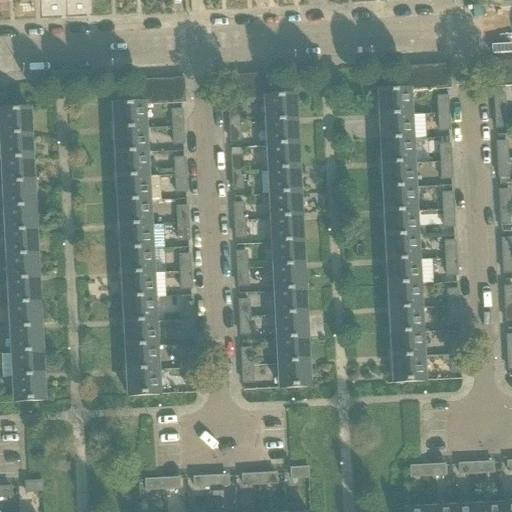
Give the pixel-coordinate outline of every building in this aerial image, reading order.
[(498,63),(485,64),(487,88),(494,88),(499,88),(498,63)] [(510,63),(498,63),(499,88),(511,87),(510,63)] [(437,66),(424,67),(426,92),(438,91),(437,66)] [(449,66),(437,66),(438,91),(446,91),(450,90),(449,66)] [(424,67),(412,68),(413,92),(426,92),(424,67)] [(412,68),(400,68),(400,80),(401,92),(409,91),(409,93),(413,92),(412,68)] [(270,75),(257,76),(259,100),(266,100),(266,98),(271,98),(270,87),(270,75)] [(245,76),(233,77),(234,102),(246,101),(245,76)] [(257,76),(245,76),(246,101),(259,100),(257,76)] [(233,77),(220,77),(221,102),(228,102),(234,102),(233,77)] [(184,79),(171,80),(173,104),(181,104),(185,104),(184,79)] [(171,80),(159,81),(160,105),(173,104),(171,80)] [(147,81),(134,82),(135,105),(144,105),(144,106),(148,106),(147,81)] [(159,81),(147,81),(148,106),(160,105),(159,81)] [(378,93),(379,118),(410,116),(409,93),(409,91),(401,92),(378,93)] [(494,94),(495,112),(504,111),(504,94),(494,94)] [(266,123),(296,122),(296,121),(294,121),(293,98),(294,98),(294,97),(271,98),(266,98),(266,100),(267,123),(266,123)] [(436,98),(438,115),(447,114),(446,97),(436,98)] [(113,106),(114,131),(145,129),(144,106),(144,105),(135,105),(113,106)] [(228,108),(229,125),(239,125),(238,108),(228,108)] [(2,136),(1,136),(1,137),(30,135),(29,135),(28,112),(29,112),(29,111),(6,112),(1,112),(1,113),(2,136)] [(172,111),(172,128),(182,128),(181,111),(172,111)] [(504,111),(495,112),(495,129),(505,128),(504,111)] [(447,114),(438,115),(439,132),(449,131),(447,114)] [(379,118),(381,142),(411,140),(410,116),(379,118)] [(267,147),(267,148),(297,146),(295,146),(294,123),(296,122),(266,123),(266,124),(267,124),(269,147),(267,147)] [(239,125),(229,125),(230,142),(240,142),(239,125)] [(182,128),(172,128),(173,145),(183,145),(182,128)] [(114,131),(116,155),(147,154),(145,129),(114,131)] [(30,135),(1,137),(2,137),(2,138),(3,160),(2,161),(32,160),(32,159),(31,159),(29,136),(31,136),(30,135)] [(381,142),(382,166),(413,165),(411,140),(381,142)] [(496,143),(497,160),(507,160),(506,143),(496,143)] [(269,171),(269,172),(298,170),(297,170),(295,147),(297,147),(297,146),(267,148),(269,148),(270,171),(269,171)] [(439,146),(440,163),(450,163),(449,146),(439,146)] [(116,155),(117,179),(148,178),(147,154),(116,155)] [(231,157),(232,174),(241,173),(240,156),(231,157)] [(174,160),(175,177),(184,176),(184,159),(174,160)] [(32,160),(2,161),(2,162),(3,162),(4,184),(3,184),(3,185),(33,184),(33,183),(32,183),(31,160),(32,160)] [(507,160),(497,160),(498,177),(508,177),(507,160)] [(450,163),(440,163),(441,180),(451,179),(450,163)] [(382,166),(383,190),(414,189),(413,165),(382,166)] [(270,195),(270,196),(299,195),(299,194),(298,194),(297,171),(298,171),(298,170),(269,172),(270,172),(271,195),(270,195)] [(241,173),(232,174),(232,190),(242,190),(241,173)] [(184,176),(175,177),(176,193),(185,193),(184,176)] [(117,179),(118,204),(149,202),(148,178),(117,179)] [(33,184),(3,185),(3,186),(4,186),(6,209),(4,209),(34,208),(34,207),(33,207),(32,184),(33,184)] [(383,190),(384,214),(415,213),(414,189),(383,190)] [(499,192),(500,209),(510,208),(509,191),(499,192)] [(442,195),(443,211),(452,211),(451,194),(442,195)] [(271,220),(300,219),(300,218),(299,218),(298,195),(299,195),(270,196),(270,197),(271,197),(272,220),(271,220)] [(118,204),(119,228),(150,226),(149,202),(118,204)] [(233,205),(234,222),(244,222),(243,205),(233,205)] [(177,208),(178,225),(187,224),(186,207),(177,208)] [(34,208),(4,209),(4,210),(6,210),(7,233),(6,233),(6,234),(36,232),(34,232),(33,209),(34,209),(34,208)] [(510,208),(500,209),(501,225),(511,225),(510,208)] [(452,211),(443,211),(444,228),(453,228),(452,211)] [(384,214),(386,239),(416,237),(415,213),(384,214)] [(272,243),(272,244),(302,243),(302,242),(300,242),(299,219),(300,219),(271,220),(271,221),(272,221),(274,243),(272,243)] [(244,222),(234,222),(235,239),(245,238),(244,222)] [(187,224),(178,225),(179,242),(188,241),(187,224)] [(119,228),(121,252),(151,251),(150,226),(119,228)] [(36,232),(6,234),(7,234),(8,257),(7,257),(7,258),(35,257),(36,256),(35,256),(34,233),(36,233),(36,232)] [(386,239),(387,263),(418,261),(416,237),(386,239)] [(501,240),(502,257),(511,257),(511,240),(501,240)] [(273,268),(273,269),(303,267),(302,267),(300,243),(302,243),(272,244),(272,245),(274,245),(275,268),(273,268)] [(444,243),(445,260),(455,259),(454,243),(444,243)] [(121,252),(122,276),(153,275),(151,251),(121,252)] [(236,253),(237,271),(247,270),(246,253),(236,253)] [(179,256),(180,273),(189,273),(189,256),(179,256)] [(35,257),(7,258),(8,258),(9,281),(8,282),(38,280),(37,280),(35,257)] [(511,261),(511,257),(502,257),(503,274),(511,273),(511,261)] [(455,259),(445,260),(446,277),(456,276),(455,259)] [(418,261),(387,263),(388,287),(419,285),(433,285),(431,261),(418,261)] [(275,292),(275,293),(304,291),(303,291),(302,268),(303,268),(303,267),(273,269),(275,269),(276,292),(275,292)] [(247,270),(237,271),(237,287),(247,287),(247,270)] [(189,273),(180,273),(181,290),(190,290),(189,273)] [(122,276),(123,300),(154,299),(153,275),(122,276)] [(38,280),(8,282),(8,283),(9,283),(10,305),(9,305),(9,306),(39,305),(39,304),(38,304),(37,281),(38,281),(38,280)] [(388,287),(389,311),(420,310),(419,285),(388,287)] [(276,316),(276,317),(305,316),(305,315),(304,315),(303,292),(304,292),(304,291),(275,293),(276,293),(277,316),(276,316)] [(447,291),(448,308),(458,308),(457,291),(447,291)] [(123,300),(124,325),(155,323),(154,299),(123,300)] [(238,302),(239,319),(249,318),(248,301),(238,302)] [(181,305),(182,322),(192,321),(191,304),(181,305)] [(39,305),(9,306),(11,306),(12,329),(10,329),(10,330),(12,330),(39,329),(40,329),(40,328),(39,328),(38,305),(39,305)] [(458,308),(448,308),(448,325),(458,325),(458,308)] [(389,311),(391,335),(421,334),(420,310),(389,311)] [(277,341),(307,340),(307,339),(305,339),(304,316),(305,316),(276,317),(277,317),(278,341),(277,341)] [(249,318),(239,319),(240,336),(250,335),(249,318)] [(192,321),(182,322),(183,338),(193,338),(192,321)] [(124,325),(125,349),(156,347),(155,323),(124,325)] [(13,353),(12,353),(12,355),(13,354),(40,353),(41,353),(41,352),(40,352),(39,329),(12,330),(13,353)] [(391,335),(392,359),(423,358),(421,334),(391,335)] [(449,340),(450,356),(460,356),(459,339),(449,340)] [(278,366),(280,365),(308,364),(308,363),(306,363),(305,340),(307,340),(277,341),(277,342),(279,342),(280,365),(278,365),(278,366)] [(125,349),(127,373),(157,372),(156,347),(125,349)] [(241,350),(242,367),(251,367),(251,350),(241,350)] [(184,353),(185,370),(194,370),(193,352),(184,353)] [(14,378),(13,378),(13,379),(43,377),(43,376),(41,377),(40,353),(13,354),(14,378)] [(460,356),(450,356),(451,373),(461,372),(460,356)] [(423,358),(392,359),(393,384),(424,383),(423,358)] [(308,364),(280,365),(281,389),(279,389),(280,390),(309,389),(309,387),(308,387),(307,364),(308,364)] [(251,367),(242,367),(243,383),(252,383),(251,367)] [(194,370),(185,370),(185,386),(195,385),(194,370)] [(157,372),(127,373),(128,398),(159,396),(157,372)] [(43,377),(13,379),(14,379),(15,402),(14,402),(14,404),(44,402),(44,401),(43,401),(42,378),(43,378),(43,377)] [(492,464),(475,465),(476,475),(493,474),(492,464)] [(476,475),(475,465),(458,465),(458,475),(476,475)] [(443,466),(427,467),(428,477),(444,476),(443,466)] [(428,477),(427,467),(410,468),(411,478),(428,477)] [(290,470),(290,474),(291,479),(308,478),(307,469),(290,470)] [(276,475),(258,476),(259,485),(276,484),(276,475)] [(259,485),(258,476),(242,477),(242,486),(259,485)] [(227,478),(210,479),(210,488),(228,487),(227,478)] [(210,488),(210,479),(193,480),(194,489),(210,488)] [(179,480),(162,481),(162,491),(179,490),(179,480)] [(162,491),(162,481),(145,482),(146,491),(162,491)] [(25,483),(25,488),(25,493),(42,492),(41,482),(25,483)] [(11,489),(0,489),(0,498),(11,498),(11,489)]
